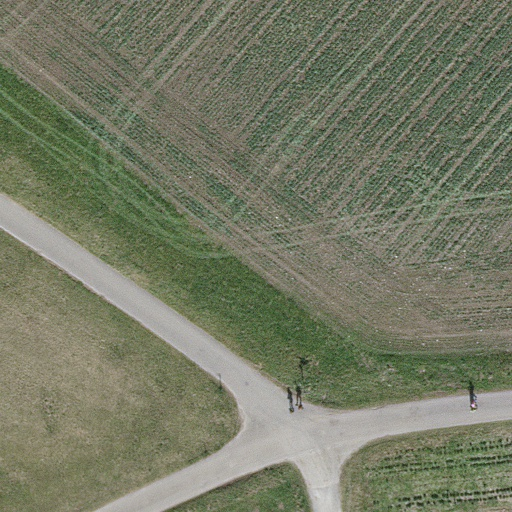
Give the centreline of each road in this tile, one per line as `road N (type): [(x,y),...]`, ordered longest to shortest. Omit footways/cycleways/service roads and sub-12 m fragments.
road 1 (track): [(313,433),(0,213)]
road 2 (track): [(126,511),(313,433)]
road 3 (track): [(313,433),(511,407)]
